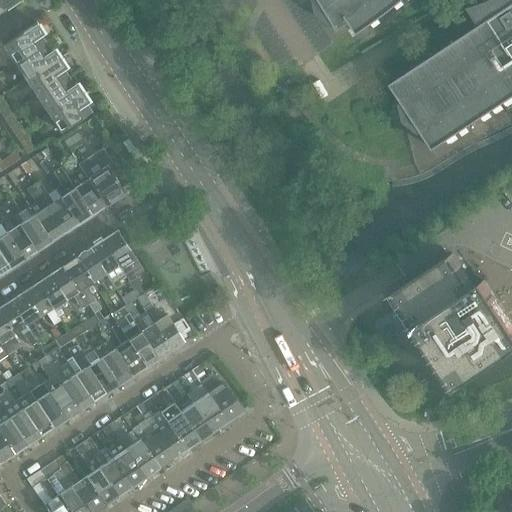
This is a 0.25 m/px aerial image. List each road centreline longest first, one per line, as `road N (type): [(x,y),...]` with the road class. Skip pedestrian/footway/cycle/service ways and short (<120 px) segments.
road 1 (residential): [(216,340),(8,479),(30,511)]
road 2 (residential): [(122,511),(260,413),(257,396),(216,340)]
road 3 (residential): [(0,287),(187,164)]
road 4 (secondary): [(187,164),(77,0)]
road 5 (secondary): [(273,307),(187,164)]
road 6 (secondary): [(381,453),(346,394),(293,343)]
road 7 (residential): [(511,415),(381,453)]
road 8 (secondary): [(293,343),(305,398),(345,462)]
road 9 (residential): [(397,482),(511,443)]
